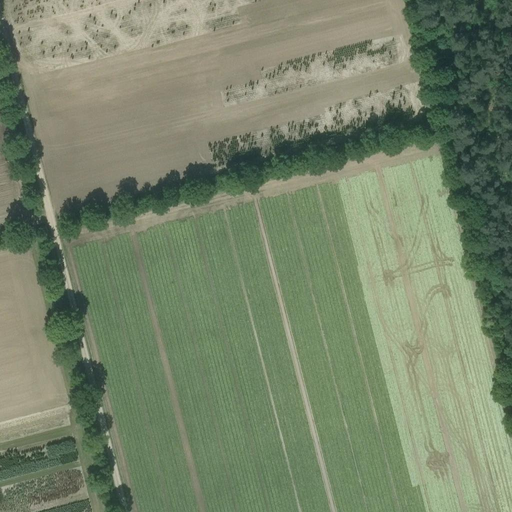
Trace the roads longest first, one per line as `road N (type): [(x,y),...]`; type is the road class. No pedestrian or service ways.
road 1 (track): [(0,20),(123,511)]
road 2 (track): [(418,0),(511,362)]
